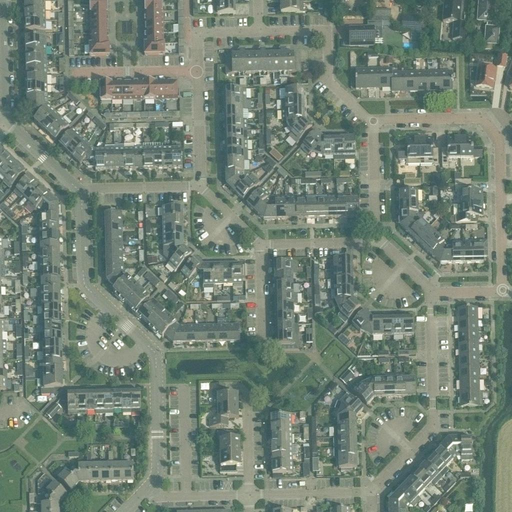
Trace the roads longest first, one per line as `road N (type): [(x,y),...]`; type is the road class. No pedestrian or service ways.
road 1 (residential): [(147,489),(157,476),(155,354),(84,286),(81,194)]
road 2 (residential): [(373,121),(483,119),(498,142),(502,291)]
road 3 (residential): [(369,493),(434,425),(430,293)]
road 4 (residential): [(373,121),(328,81),(326,30),(258,32)]
road 5 (residential): [(70,73),(197,72)]
road 6 (residential): [(7,123),(1,0)]
road 7 (residential): [(377,242),(373,121)]
road 8 (residential): [(248,496),(369,493)]
road 9 (residential): [(81,194),(200,186)]
